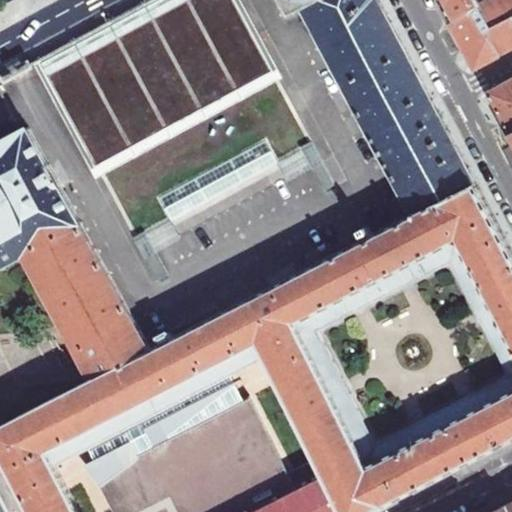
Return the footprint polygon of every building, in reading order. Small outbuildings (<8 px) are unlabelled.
[(371,511),(390,503),(511,439),(511,252),(377,0),(372,0),(371,0),(317,0),(300,10),(411,219),(147,357),(26,131),(0,145),(0,511),(371,511)] [(236,0),(149,0),(31,64),(89,172),(275,72),(236,0)] [(287,16),(300,10),(317,0),(273,0),(275,3),(278,1),(287,16)] [(476,0),(439,0),(451,22),(474,11),(487,34),(499,27),(511,20),(511,0),(490,0),(480,6),(476,0)] [(490,61),(501,55),(495,44),(505,38),(499,27),(487,34),(474,11),(451,22),(458,35),(473,63),(476,68),(490,61)] [(511,49),(511,20),(499,27),(505,38),(495,44),(501,55),(511,49)] [(511,80),(510,82),(488,93),(498,112),(510,134),(511,133),(511,80)] [(265,138),(159,195),(170,216),(171,217),(277,160),(276,159),(265,138)] [(312,140),(301,145),(311,165),(324,189),(335,183),(312,140)] [(301,145),(276,159),(277,160),(287,178),(301,170),(311,165),(301,145)] [(170,216),(145,229),(155,249),(165,243),(180,235),(171,217),(170,216)] [(145,229),(134,235),(158,278),(168,273),(155,249),(145,229)] [(511,511),(511,501),(492,511),(511,511)]
